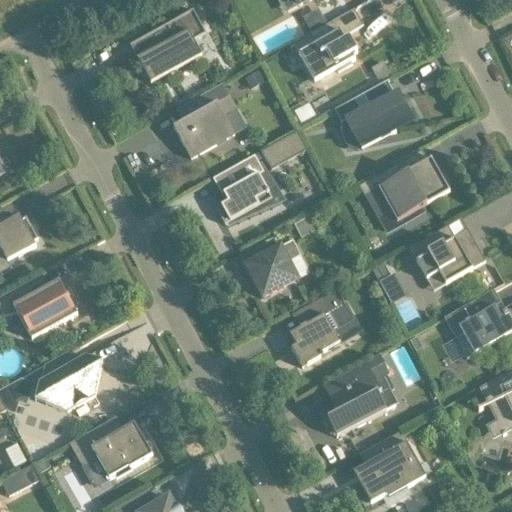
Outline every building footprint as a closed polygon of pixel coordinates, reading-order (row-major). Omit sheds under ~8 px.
[(293,0),(297,7),(298,9),(306,5),(313,1),(315,0),(293,0)] [(322,31),(326,29),(317,12),(303,20),(313,36),(322,31)] [(165,29),(155,34),(130,48),(151,87),(152,86),(202,59),(200,55),(193,43),(206,36),(205,35),(202,30),(193,13),(165,29)] [(326,29),(322,31),(328,40),(317,46),(311,37),(293,47),(315,85),(336,73),(338,76),(352,67),(351,65),(355,63),(352,58),(357,55),(349,42),(344,44),(342,40),(363,29),(354,13),(326,29)] [(373,71),(379,83),(390,76),(384,65),(373,71)] [(258,73),(243,81),(251,95),(266,87),(258,73)] [(362,154),(396,136),(394,131),(411,122),(406,112),(403,114),(399,106),(395,99),(388,85),(389,85),(388,83),(334,113),(341,127),(346,124),(357,144),(362,154)] [(222,87),(194,103),(177,113),(184,125),(177,129),(183,140),(180,142),(191,163),(234,138),(224,120),(237,113),(222,87)] [(298,115),(304,125),(317,119),(311,108),(298,115)] [(262,154),(272,173),(307,153),(297,135),(262,154)] [(404,164),(359,190),(364,199),(378,191),(397,226),(423,211),(432,206),(450,196),(439,178),(436,180),(422,154),(404,164)] [(269,197),(259,178),(264,176),(259,166),(255,159),(213,182),(220,195),(222,198),(220,199),(225,207),(224,207),(221,209),(216,212),(225,228),(227,227),(253,213),(250,207),(269,197)] [(0,210),(0,209),(0,255),(3,254),(8,264),(36,249),(34,245),(38,243),(30,228),(23,231),(20,225),(22,224),(19,219),(6,226),(0,215),(0,211),(1,211),(0,210)] [(294,227),(301,241),(315,234),(308,220),(294,227)] [(446,288),(456,283),(473,273),(472,272),(485,265),(467,233),(454,240),(448,244),(442,234),(449,230),(448,229),(442,233),(424,243),(410,251),(427,283),(439,276),(446,288)] [(300,259),(294,246),(292,244),(282,249),(264,259),(247,268),(246,268),(263,301),(264,300),(281,291),(298,282),(289,265),(300,259)] [(390,278),(384,267),(372,273),(378,285),(390,278)] [(42,278),(24,288),(0,301),(0,311),(4,319),(18,316),(33,343),(77,318),(61,288),(51,294),(42,278)] [(334,335),(355,322),(346,306),(345,307),(336,293),(323,300),(316,304),(298,314),(307,328),(299,332),(289,338),(295,349),(291,352),(302,371),(320,361),(323,359),(322,356),(328,353),(328,354),(341,347),(334,335)] [(511,318),(510,314),(506,316),(499,320),(486,297),(445,321),(467,361),(496,344),(499,348),(511,340),(511,318)] [(410,344),(416,354),(423,350),(417,340),(410,344)] [(68,356),(50,366),(45,369),(43,385),(51,412),(68,415),(95,400),(102,382),(103,378),(106,371),(91,365),(86,362),(85,363),(68,356)] [(332,432),(336,440),(337,441),(338,440),(342,438),(360,428),(386,414),(378,398),(382,396),(377,387),(376,385),(387,379),(390,378),(380,359),(341,380),(323,389),(324,392),(330,403),(338,417),(327,423),(332,432)] [(511,373),(479,392),(496,424),(497,426),(510,419),(511,422),(511,373)] [(130,472),(135,469),(152,459),(138,435),(135,429),(134,427),(130,430),(127,431),(123,433),(116,420),(99,430),(70,447),(82,469),(96,462),(109,484),(130,472)] [(401,435),(377,449),(359,458),(367,472),(365,473),(368,479),(360,484),(372,506),(387,498),(389,501),(425,481),(419,469),(420,469),(401,435)] [(34,465),(47,458),(43,451),(35,449),(33,444),(26,447),(28,452),(34,465)] [(40,477),(50,471),(45,461),(34,467),(40,477)] [(32,470),(1,486),(9,500),(39,485),(32,470)] [(179,511),(178,509),(175,511),(174,509),(169,501),(164,503),(157,508),(149,494),(131,504),(117,511),(179,511)]
